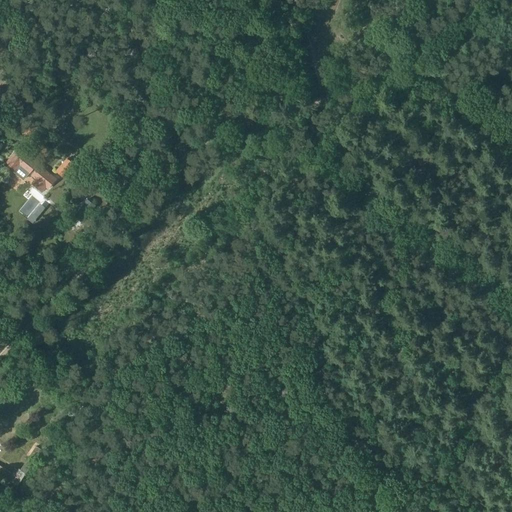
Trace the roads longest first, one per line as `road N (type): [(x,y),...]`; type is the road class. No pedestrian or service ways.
road 1 (unknown): [(339,0),(305,111),(234,113),(0,360)]
road 2 (track): [(0,355),(234,113)]
road 3 (track): [(470,0),(309,112)]
